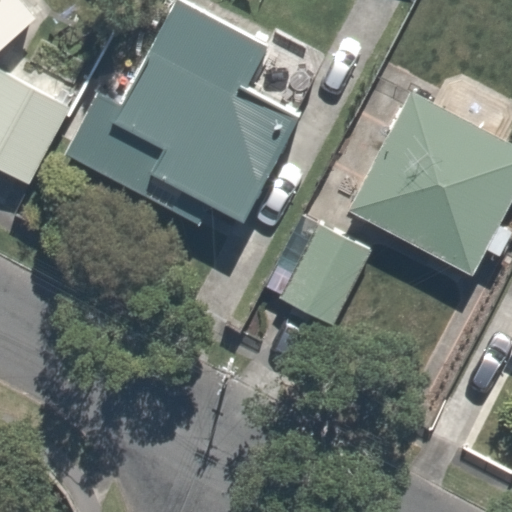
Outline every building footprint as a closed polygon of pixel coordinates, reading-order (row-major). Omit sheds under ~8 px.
[(0,0),(0,43),(38,14),(26,0),(0,0)] [(222,0),(171,0),(117,108),(154,127),(136,162),(232,210),(287,101),(238,76),(266,22),(222,0)] [(0,158),(28,174),(75,88),(0,47),(0,158)] [(511,185),(511,126),(410,69),(338,198),(465,270),(511,185)] [(376,250),(312,211),(264,290),(328,329),(376,250)] [(511,293),(497,321),(511,328),(511,293)]
